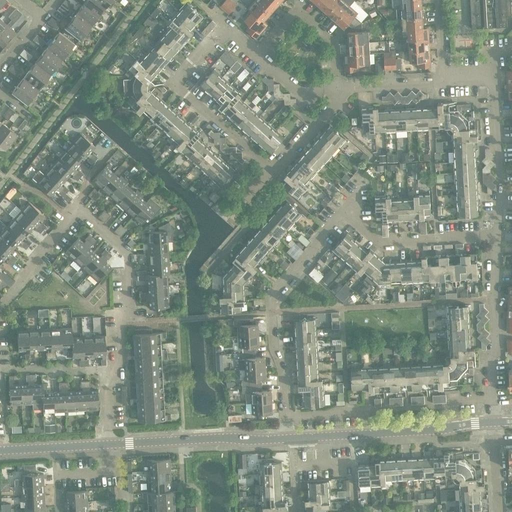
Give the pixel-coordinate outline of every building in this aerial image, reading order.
[(61,5),(65,8),(69,3),(65,0),(61,5)] [(90,0),(86,0),(82,6),(101,20),(103,18),(102,16),(100,14),(103,10),(90,0)] [(106,0),(90,0),(103,10),(107,5),(110,7),(111,7),(113,5),(106,0)] [(226,0),(220,6),(225,10),(233,1),(231,0),(226,0)] [(248,9),(252,12),(263,22),(264,22),(267,18),(269,20),(273,16),(255,0),(248,9)] [(271,0),(255,0),(273,16),(276,12),(274,10),(278,6),(271,0)] [(326,0),(320,7),(324,11),(322,13),(326,16),(340,0),(326,0)] [(340,0),(326,16),(330,20),(332,18),(336,21),(350,6),(355,0),(340,0)] [(424,0),(401,0),(402,9),(422,7),(422,2),(425,1),(424,0)] [(511,0),(470,0),(472,29),(507,27),(507,17),(511,16),(511,1),(511,0)] [(233,1),(225,10),(229,14),(237,5),(233,1)] [(187,4),(180,12),(195,25),(202,17),(205,19),(196,12),(196,9),(194,9),(185,2),(187,4)] [(336,21),(334,23),(338,27),(340,25),(344,29),(362,9),(354,2),(350,7),(350,6),(336,21)] [(78,10),(69,3),(65,8),(74,16),(76,13),(78,10)] [(82,6),(78,10),(76,13),(91,25),(95,20),(98,22),(99,22),(101,20),(82,6)] [(402,9),(397,9),(397,20),(402,19),(426,18),(425,13),(423,13),(422,7),(402,9)] [(8,17),(11,20),(19,11),(17,9),(15,10),(8,17)] [(374,10),(368,13),(371,18),(377,15),(374,10)] [(19,11),(11,20),(14,23),(21,15),(21,13),(19,11)] [(180,12),(173,20),(191,36),(194,33),(191,30),(195,25),(180,12)] [(245,20),(251,26),(260,34),(268,25),(264,22),(263,22),(252,12),(245,20)] [(76,13),(74,16),(70,21),(89,35),(91,33),(90,32),(88,29),(91,25),(76,13)] [(47,23),(52,26),(56,21),(51,18),(47,23)] [(426,18),(402,19),(403,31),(408,30),(423,29),(423,28),(423,23),(426,23),(426,18)] [(173,26),(169,31),(184,44),(191,36),(173,20),(170,24),(173,26)] [(56,21),(52,26),(56,29),(60,24),(56,21)] [(89,35),(70,21),(64,28),(79,40),(83,35),(86,38),(88,37),(89,35)] [(212,21),(204,30),(209,33),(217,25),(212,21)] [(7,25),(0,32),(0,44),(2,46),(14,31),(7,25)] [(260,34),(251,26),(247,30),(256,38),(260,34)] [(406,39),(406,41),(432,39),(432,36),(429,36),(429,28),(423,28),(423,29),(408,30),(409,39),(406,39)] [(139,29),(134,35),(135,35),(139,39),(140,39),(145,33),(139,29)] [(162,39),(176,52),(179,55),(179,54),(177,52),(184,44),(169,31),(162,39),(160,37),(159,37),(162,39)] [(346,39),(346,44),(369,43),(369,31),(348,33),(348,39),(346,39)] [(59,32),(53,40),(72,54),(73,52),(73,51),(70,49),(74,44),(59,32)] [(33,40),(37,44),(41,38),(36,35),(33,40)] [(135,35),(130,40),(135,44),(139,39),(135,35)] [(41,38),(37,44),(41,47),(45,42),(41,38)] [(157,44),(155,47),(169,60),(172,58),(174,60),(174,59),(172,57),(176,52),(162,39),(157,44),(155,42),(157,44)] [(432,39),(406,41),(407,42),(409,42),(409,51),(430,50),(430,43),(432,43),(432,39)] [(53,40),(47,47),(62,59),(66,55),(68,57),(70,56),(72,54),(53,40)] [(369,43),(346,44),(346,49),(349,49),(349,54),(349,55),(365,54),(370,54),(369,43)] [(47,47),(41,55),(60,70),(61,68),(61,66),(58,64),(62,59),(47,47)] [(155,47),(147,55),(162,68),(169,60),(155,47)] [(20,54),(24,58),(28,53),(24,49),(20,54)] [(430,50),(409,51),(410,63),(418,62),(431,62),(430,50)] [(225,51),(220,57),(224,60),(229,54),(225,51)] [(28,53),(24,58),(28,61),(32,56),(28,53)] [(345,66),(357,66),(365,65),(365,54),(349,55),(349,54),(344,54),(345,66)] [(41,55),(35,62),(50,74),(54,70),(57,72),(58,72),(60,70),(41,55)] [(147,55),(140,63),(155,77),(162,68),(147,55)] [(125,74),(131,79),(136,74),(148,85),(148,84),(155,77),(140,63),(137,60),(124,74),(125,75),(125,74)] [(35,62),(29,70),(48,85),(50,83),(49,81),(47,79),(50,74),(35,62)] [(7,69),(12,73),(16,68),(11,64),(7,69)] [(112,64),(108,69),(112,73),(116,67),(112,64)] [(16,68),(12,73),(16,76),(20,71),(16,68)] [(201,86),(209,93),(222,78),(214,71),(216,69),(216,68),(208,77),(206,77),(206,79),(198,88),(199,88),(201,86)] [(29,70),(23,78),(38,89),(42,85),(45,87),(46,87),(48,85),(29,70)] [(136,74),(131,79),(130,79),(131,95),(132,96),(137,101),(148,89),(148,85),(136,74)] [(23,78),(17,85),(36,100),(38,98),(37,96),(35,94),(38,89),(23,78)] [(222,78),(209,93),(217,100),(230,85),(222,78)] [(2,81),(0,83),(0,84),(8,91),(10,88),(2,81)] [(36,100),(17,85),(11,93),(26,105),(30,100),(33,102),(35,102),(36,100)] [(230,85),(217,100),(221,104),(218,107),(222,110),(238,92),(230,85)] [(137,101),(132,96),(127,102),(126,101),(140,114),(143,111),(156,96),(148,89),(137,101)] [(407,96),(405,96),(405,104),(408,104),(412,99),(416,95),(412,91),(407,96)] [(416,95),(412,99),(416,103),(420,99),(424,94),(420,91),(416,95)] [(238,92),(222,110),(230,118),(243,103),(239,99),(242,96),(238,92)] [(390,92),(386,97),(391,101),(395,105),(399,100),(394,96),(390,92)] [(398,92),(394,96),(399,100),(402,104),(405,104),(405,96),(402,96),(398,92)] [(143,111),(151,118),(164,103),(156,96),(143,111)] [(164,103),(151,118),(150,119),(149,120),(151,118),(159,125),(172,110),(164,103),(166,101),(164,103)] [(243,103),(230,118),(238,125),(251,110),(243,103)] [(438,104),(438,108),(439,128),(450,127),(449,111),(449,103),(438,104)] [(362,108),(362,105),(363,131),(364,131),(364,128),(370,128),(370,131),(367,132),(369,138),(368,138),(374,137),(374,138),(375,138),(375,132),(373,108),(362,108)] [(285,106),(281,112),(287,118),(292,112),(285,106)] [(427,109),(417,109),(418,129),(428,129),(429,132),(429,129),(428,109),(427,106),(427,109)] [(378,107),(373,108),(375,132),(385,131),(384,111),(378,112),(378,107)] [(9,108),(6,112),(11,116),(14,112),(9,108)] [(438,108),(435,108),(428,109),(429,129),(434,129),(439,128),(438,108)] [(417,109),(406,110),(407,130),(418,129),(417,109)] [(172,110),(159,125),(167,133),(181,118),(172,110)] [(251,110),(238,125),(246,132),(259,117),(251,110)] [(406,110),(395,111),(396,131),(407,130),(406,110)] [(395,111),(384,111),(385,131),(396,131),(395,111)] [(449,111),(450,127),(450,128),(453,130),(469,129),(469,121),(457,111),(449,111)] [(11,116),(6,112),(2,116),(8,120),(11,116)] [(259,117),(246,132),(254,139),(268,124),(259,117)] [(181,118),(167,133),(175,140),(189,125),(181,118)] [(24,119),(18,128),(21,130),(27,122),(24,119)] [(469,129),(453,130),(454,141),(474,140),(478,140),(477,129),(475,129),(475,121),(469,121),(469,129)] [(1,123),(0,124),(0,140),(9,129),(1,123)] [(330,125),(323,133),(338,147),(345,139),(348,141),(348,140),(328,123),(330,125)] [(268,124),(254,139),(262,146),(276,131),(268,124)] [(189,125),(175,140),(180,144),(177,147),(180,150),(197,132),(189,125)] [(9,129),(0,140),(0,146),(5,150),(17,135),(9,129)] [(276,131),(262,146),(270,153),(268,156),(269,156),(274,150),(279,154),(285,146),(281,142),(286,137),(286,136),(284,139),(276,131)] [(197,132),(180,150),(188,157),(202,142),(197,138),(200,135),(197,132)] [(323,133),(316,142),(331,155),(338,147),(323,133)] [(80,134),(73,142),(94,161),(98,158),(93,154),(92,155),(89,153),(95,147),(80,134)] [(474,140),(454,141),(455,152),(474,151),(474,140)] [(73,142),(65,150),(80,163),(85,158),(88,160),(87,161),(91,165),(94,161),(73,142)] [(202,142),(188,157),(197,164),(210,150),(202,142)] [(316,142),(309,150),(324,163),(331,155),(316,142)] [(65,150),(58,158),(80,178),(83,174),(78,170),(77,171),(75,169),(80,163),(65,150)] [(155,150),(152,154),(156,158),(160,155),(155,150)] [(210,150),(197,164),(205,172),(218,157),(210,150)] [(309,150),(302,158),(317,171),(324,163),(309,150)] [(474,151),(455,152),(455,163),(475,162),(474,151)] [(364,153),(360,159),(364,162),(368,157),(364,153)] [(486,158),(486,157),(482,161),(486,165),(490,160),(491,160),(494,156),(490,153),(486,158)] [(218,157),(205,172),(213,179),(226,164),(218,157)] [(58,158),(51,166),(66,179),(71,174),(73,176),(72,177),(77,181),(80,178),(58,158)] [(302,158),(294,166),(309,179),(317,171),(302,158)] [(482,169),(483,172),(490,172),(490,169),(495,164),(491,160),(490,160),(486,165),(482,169)] [(475,162),(455,163),(456,173),(476,172),(475,162)] [(92,181),(100,188),(113,173),(109,169),(111,167),(107,164),(92,181)] [(226,164),(213,179),(221,186),(219,188),(219,189),(224,183),(226,185),(234,176),(232,174),(236,169),(234,171),(226,164)] [(51,166),(44,174),(66,194),(69,190),(64,186),(63,187),(61,185),(66,179),(51,166)] [(294,166),(287,174),(305,190),(309,186),(305,184),(309,179),(294,166)] [(66,194),(44,174),(39,170),(32,179),(51,196),(57,190),(59,192),(58,193),(62,197),(62,198),(68,203),(72,199),(66,194)] [(476,172),(456,173),(456,184),(476,183),(476,172)] [(490,172),(483,172),(483,175),(487,179),(492,183),(496,179),(490,174),(490,172)] [(113,173),(100,188),(108,195),(124,178),(120,175),(118,178),(113,173)] [(305,190),(287,174),(284,177),(287,180),(283,185),(281,183),(300,200),(298,198),(305,190)] [(346,174),(341,179),(346,183),(350,178),(346,174)] [(124,178),(108,195),(116,202),(130,188),(125,184),(127,181),(124,178)] [(492,183),(487,179),(483,183),(487,186),(492,191),(496,186),(492,183)] [(476,183),(456,184),(457,195),(477,194),(476,183)] [(334,186),(331,190),(336,195),(339,191),(334,186)] [(130,188),(116,202),(124,210),(140,193),(136,190),(134,192),(130,188)] [(88,196),(91,198),(97,191),(94,189),(88,196)] [(97,191),(91,198),(94,201),(101,194),(97,191)] [(430,194),(419,195),(420,219),(425,219),(425,215),(431,214),(431,217),(430,191),(429,191),(430,194)] [(140,193),(124,210),(132,217),(146,202),(141,198),(143,196),(140,193)] [(388,221),(386,197),(376,197),(375,194),(376,220),(377,220),(377,217),(383,217),(383,221),(388,221)] [(477,194),(457,195),(458,206),(478,205),(477,194)] [(414,199),(408,200),(409,220),(420,219),(419,195),(414,195),(414,199)] [(391,196),(386,197),(388,221),(398,220),(397,200),(391,201),(391,196)] [(327,197),(321,203),(326,207),(331,200),(327,197)] [(286,200),(279,208),(294,222),(301,214),(303,216),(304,215),(295,208),(295,205),(293,205),(284,198),(286,200)] [(408,200),(397,200),(398,220),(409,220),(408,200)] [(28,202),(21,211),(43,230),(46,227),(41,222),(40,224),(38,222),(43,215),(28,202)] [(146,202),(132,217),(141,224),(156,207),(152,204),(150,206),(146,202)] [(478,205),(458,206),(458,217),(466,217),(468,218),(470,216),(478,216),(478,205)] [(279,208),(272,216),(287,230),(294,222),(279,208)] [(98,217),(101,220),(107,213),(104,210),(98,217)] [(21,211),(14,219),(29,232),(34,226),(36,228),(35,229),(40,234),(43,230),(21,211)] [(107,213),(101,220),(104,223),(110,216),(107,213)] [(272,216),(265,224),(280,238),(287,230),(272,216)] [(14,219),(7,227),(28,246),(32,243),(27,238),(26,240),(23,238),(29,232),(14,219)] [(147,236),(148,243),(167,242),(172,242),(171,228),(169,222),(158,227),(158,228),(158,231),(145,232),(145,236),(147,236)] [(265,224),(257,232),(272,246),(280,238),(265,224)] [(114,232),(117,234),(123,227),(120,225),(114,232)] [(7,227),(0,234),(0,235),(14,248),(19,242),(22,244),(21,245),(25,250),(28,246),(7,227)] [(123,227),(117,234),(120,237),(126,230),(123,227)] [(257,232),(250,241),(265,254),(272,246),(257,232)] [(333,249),(341,256),(355,242),(347,234),(349,232),(348,232),(341,240),(339,241),(338,243),(331,251),(331,252),(333,249)] [(0,235),(0,249),(14,262),(17,259),(12,255),(11,256),(9,254),(14,248),(0,235)] [(64,252),(73,260),(92,238),(89,235),(84,240),(86,241),(84,243),(78,238),(64,252)] [(92,238),(73,260),(81,267),(94,252),(88,247),(90,245),(91,246),(96,241),(92,238)] [(131,239),(127,243),(132,248),(136,244),(131,239)] [(250,241),(243,249),(258,262),(265,254),(250,241)] [(146,251),(146,254),(168,253),(167,242),(148,243),(148,251),(146,251)] [(355,242),(341,256),(349,264),(363,249),(355,242)] [(14,262),(0,249),(0,263),(5,258),(7,260),(6,262),(11,266),(14,262)] [(94,252),(81,267),(89,274),(108,252),(105,249),(101,254),(102,255),(100,257),(94,252)] [(243,249),(236,257),(254,273),(257,269),(254,266),(258,262),(243,249)] [(363,249),(349,264),(357,271),(374,253),(370,250),(367,253),(363,249)] [(108,252),(89,274),(97,282),(110,267),(104,261),(106,259),(108,260),(112,255),(108,252)] [(168,253),(146,254),(146,258),(148,257),(149,265),(169,264),(168,253)] [(374,253),(357,271),(361,274),(364,271),(368,275),(382,260),(374,253)] [(465,254),(454,255),(456,287),(458,287),(460,285),(460,279),(467,279),(465,254)] [(475,254),(465,254),(467,279),(477,278),(478,278),(477,254),(475,254)] [(454,255),(444,256),(445,280),(452,279),(452,285),(454,287),(456,287),(454,255)] [(422,257),(422,261),(424,281),(431,281),(431,286),(433,288),(435,288),(433,256),(422,257)] [(444,256),(433,256),(435,288),(437,288),(438,286),(438,280),(445,280),(444,256)] [(236,263),(232,267),(247,281),(254,273),(236,257),(233,260),(236,263)] [(400,259),(401,262),(402,282),(402,285),(402,282),(413,282),(412,262),(401,262),(401,259),(400,259)] [(382,260),(368,275),(378,284),(385,263),(382,260)] [(285,261),(280,266),(285,271),(289,265),(285,261)] [(422,261),(412,262),(413,282),(424,281),(422,261)] [(391,283),(402,282),(401,262),(390,263),(391,283)] [(385,263),(378,284),(391,283),(390,263),(385,263)] [(146,271),(137,271),(138,276),(147,275),(147,276),(167,275),(169,275),(169,264),(149,265),(149,272),(146,272),(146,271)] [(232,267),(223,277),(244,284),(247,281),(232,267)] [(317,270),(311,276),(318,282),(324,276),(317,270)] [(327,274),(322,279),(328,285),(333,279),(327,274)] [(147,275),(138,276),(138,281),(144,280),(144,279),(147,279),(148,286),(167,285),(167,275),(147,276),(147,275)] [(244,284),(223,277),(224,290),(244,289),(244,284)] [(337,284),(333,289),(337,294),(344,287),(341,284),(337,284)] [(139,293),(139,298),(168,296),(167,285),(148,286),(148,294),(145,294),(145,293),(139,293)] [(220,296),(220,301),(245,300),(244,289),(224,290),(224,296),(220,296)] [(168,296),(139,298),(139,302),(146,302),(146,300),(149,300),(149,309),(169,307),(168,296)] [(245,300),(220,301),(221,312),(218,312),(218,313),(244,311),(241,311),(241,305),(245,305),(245,300)] [(448,307),(449,318),(469,317),(468,306),(471,306),(471,305),(445,307),(448,307)] [(480,312),(476,316),(481,320),(485,315),(485,316),(489,311),(484,308),(480,312)] [(477,324),(477,327),(485,327),(484,324),(489,319),(485,316),(485,315),(481,320),(477,324)] [(469,317),(449,318),(449,329),(469,328),(469,317)] [(238,326),(239,336),(259,335),(259,324),(254,324),(253,318),(234,319),(234,326),(238,326)] [(295,320),(296,331),(316,330),(315,319),(318,319),(307,319),(305,318),(303,319),(292,320),(295,320)] [(485,327),(477,327),(477,330),(481,334),(486,338),(490,334),(485,329),(485,327)] [(72,328),(60,329),(61,349),(69,348),(69,351),(68,351),(68,358),(73,358),(72,338),(72,328)] [(469,328),(449,329),(450,339),(470,338),(469,328)] [(60,329),(49,330),(51,359),(56,359),(55,352),(54,352),(54,349),(61,349),(60,329)] [(137,338),(137,346),(159,344),(158,338),(167,337),(166,333),(152,333),(152,329),(133,330),(134,338),(137,338)] [(39,330),(28,331),(30,360),(34,360),(34,353),(32,353),(32,350),(40,350),(39,330)] [(49,330),(39,330),(40,350),(48,349),(48,352),(46,353),(47,359),(51,359),(49,330)] [(316,330),(296,331),(296,342),(316,341),(316,330)] [(30,360),(28,331),(17,331),(18,351),(26,351),(26,354),(25,354),(25,360),(30,360)] [(481,334),(478,338),(482,341),(487,346),(490,341),(486,338),(481,334)] [(259,335),(239,336),(239,348),(242,347),(242,353),(255,352),(255,347),(260,346),(259,335)] [(104,336),(93,337),(94,356),(102,356),(102,359),(100,359),(101,365),(106,365),(104,336)] [(82,337),(72,338),(73,358),(80,357),(81,360),(79,360),(79,367),(84,366),(82,337)] [(93,337),(82,337),(84,366),(89,366),(88,360),(87,360),(87,357),(94,356),(93,337)] [(470,338),(450,339),(450,350),(470,349),(470,338)] [(316,341),(296,342),(297,353),(317,352),(316,341)] [(159,344),(137,346),(138,356),(168,355),(167,350),(159,351),(159,344)] [(470,349),(450,350),(451,361),(467,360),(468,368),(473,368),(473,360),(475,359),(475,348),(470,349)] [(255,352),(242,353),(243,359),(239,360),(239,370),(245,370),(266,369),(265,357),(256,358),(255,352)] [(317,352),(297,353),(297,364),(317,362),(317,352)] [(168,355),(138,356),(138,367),(160,366),(160,360),(168,359),(168,355)] [(451,361),(448,364),(449,380),(457,380),(468,368),(467,360),(451,361)] [(317,362),(297,364),(298,374),(318,373),(317,362)] [(448,364),(438,365),(439,389),(442,389),(450,388),(450,386),(458,386),(457,380),(449,380),(448,364)] [(427,365),(416,366),(417,390),(428,389),(427,365)] [(438,365),(427,365),(428,389),(439,389),(438,365)] [(136,375),(136,378),(169,376),(169,372),(160,372),(160,366),(138,367),(139,375),(136,375)] [(416,366),(405,367),(407,391),(417,390),(416,366)] [(363,389),(362,369),(351,370),(351,367),(351,378),(350,380),(352,382),(352,393),(353,393),(352,390),(363,389)] [(394,367),(384,368),(385,392),(396,391),(394,367)] [(405,367),(394,367),(396,391),(407,391),(405,367)] [(373,368),(362,369),(363,389),(369,389),(369,393),(374,393),(373,368)] [(384,368),(373,368),(374,393),(385,392),(384,368)] [(266,369),(245,370),(246,381),(242,381),(242,387),(249,387),(262,386),(262,380),(266,380),(266,369)] [(318,373),(298,374),(299,385),(323,384),(322,379),(318,379),(318,373)] [(28,385),(20,385),(21,405),(32,404),(30,375),(26,375),(26,382),(28,382),(28,385)] [(35,375),(30,375),(32,404),(32,410),(43,409),(42,404),(43,404),(42,384),(34,384),(34,381),(35,381),(35,375)] [(21,405),(20,385),(12,385),(12,382),(14,382),(13,376),(8,376),(10,405),(21,405)] [(136,382),(139,381),(140,389),(161,388),(161,381),(169,381),(169,376),(136,378),(136,382)] [(82,391),(75,391),(76,411),(87,410),(85,381),(80,382),(81,388),(82,388),(82,391)] [(89,381),(85,381),(87,410),(98,410),(97,390),(88,391),(88,388),(90,387),(89,381)] [(68,382),(63,383),(65,412),(76,411),(75,391),(67,392),(67,389),(68,389),(68,382)] [(61,392),(53,393),(54,412),(65,412),(63,383),(59,383),(59,389),(61,389),(61,392)] [(46,384),(42,384),(43,404),(42,404),(43,409),(43,413),(54,412),(53,393),(45,393),(45,390),(47,390),(46,384)] [(323,384),(299,385),(299,390),(303,390),(303,396),(323,394),(323,384)] [(249,387),(242,387),(243,393),(251,393),(252,403),(272,402),(272,391),(262,391),(262,386),(249,387)] [(161,388),(140,389),(140,400),(170,398),(170,393),(162,394),(161,388)] [(323,394),(303,396),(304,406),(301,407),(312,406),(314,408),(316,406),(327,406),(327,405),(324,405),(323,394)] [(170,398),(140,400),(141,410),(162,409),(162,403),(170,402),(170,398)] [(272,402),(252,403),(253,414),(273,413),(272,402)] [(138,418),(139,422),(171,420),(171,415),(163,415),(162,409),(141,410),(141,418),(138,418)] [(55,425),(45,425),(45,433),(55,432),(55,426),(55,425)] [(444,453),(444,457),(445,457),(446,477),(457,476),(456,460),(464,459),(464,454),(456,454),(456,452),(444,453)] [(434,457),(423,458),(424,478),(435,477),(435,480),(436,480),(435,477),(434,457),(434,454),(434,457)] [(261,463),(261,474),(281,473),(281,462),(284,462),(274,462),(274,458),(267,459),(268,462),(258,463),(261,463)] [(423,458),(412,459),(414,479),(424,478),(423,458)] [(151,465),(151,471),(171,470),(170,459),(147,460),(148,465),(151,465)] [(402,459),(391,460),(392,480),(403,479),(402,459)] [(412,459),(402,459),(403,479),(414,479),(412,459)] [(464,459),(456,460),(457,476),(460,479),(476,478),(476,470),(464,459)] [(391,460),(380,461),(381,485),(386,484),(386,480),(392,480),(391,460)] [(376,465),(369,465),(371,485),(381,485),(380,461),(375,461),(376,465)] [(360,486),(371,485),(369,465),(359,466),(358,463),(358,466),(356,466),(357,474),(359,474),(360,489),(360,486)] [(25,475),(21,475),(21,480),(24,480),(24,486),(44,485),(44,474),(36,474),(36,465),(24,465),(25,475)] [(148,478),(149,482),(171,481),(171,470),(151,471),(151,478),(148,478)] [(460,479),(460,490),(481,489),(485,489),(484,478),(482,478),(481,470),(476,470),(476,478),(460,479)] [(281,473),(261,474),(262,485),(282,484),(281,473)] [(308,482),(309,493),(329,492),(328,481),(331,481),(331,480),(305,482),(308,482)] [(171,481),(149,482),(149,487),(152,487),(152,492),(152,493),(172,492),(172,491),(171,481)] [(282,484),(262,485),(263,496),(283,494),(282,484)] [(22,493),(22,497),(45,496),(44,485),(24,486),(25,492),(22,493)] [(481,489),(460,490),(461,500),(481,499),(481,489)] [(67,492),(68,503),(88,502),(87,491),(67,492)] [(150,497),(151,504),(173,503),(172,495),(175,495),(175,491),(172,491),(172,492),(152,493),(152,492),(142,493),(143,498),(150,497)] [(305,499),(305,504),(330,503),(329,492),(309,493),(309,499),(305,499)] [(283,494),(263,496),(263,506),(287,505),(287,500),(283,500),(283,494)] [(45,496),(22,497),(22,502),(25,501),(26,508),(45,507),(45,496)] [(481,499),(461,500),(462,511),(482,510),(481,499)] [(88,511),(88,502),(68,503),(68,511),(88,511)] [(143,511),(173,511),(173,503),(151,504),(151,510),(143,511)] [(330,503),(305,504),(305,511),(325,511),(326,508),(330,507),(330,503)]
